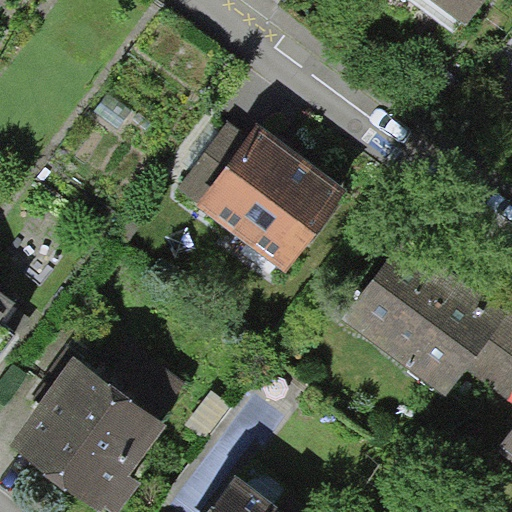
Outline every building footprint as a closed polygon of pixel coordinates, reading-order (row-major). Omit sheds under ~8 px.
[(429,0),(457,19),(469,0),(429,0)] [(272,255),(329,179),(253,122),(196,198),(272,255)] [(511,396),(511,316),(420,245),(358,325),(458,402),(481,373),(511,396)] [(101,511),(112,511),(172,427),(79,363),(16,453),(101,511)] [(270,511),(240,490),(223,511),(270,511)]
